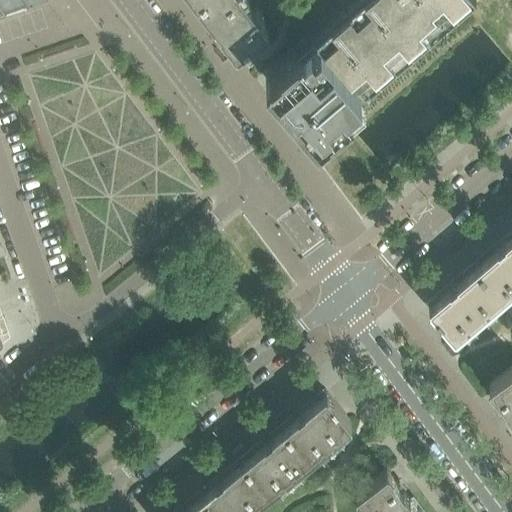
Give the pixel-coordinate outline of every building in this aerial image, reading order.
[(0,0),(0,17),(7,16),(48,2),(46,0),(0,0)] [(268,30),(245,0),(195,0),(236,54),(268,30)] [(380,78),(470,0),(347,0),(328,17),(380,78)] [(380,78),(328,17),(303,38),(266,70),(318,131),(380,78)] [(511,284),(511,232),(477,263),(503,292),(511,284)] [(503,292),(477,263),(428,305),(454,335),(503,292)] [(511,365),(488,383),(511,414),(511,365)] [(269,488),(324,443),(351,421),(326,390),(244,458),(269,488)] [(239,511),(254,500),(269,488),(244,458),(177,511),(239,511)] [(416,511),(419,510),(403,489),(386,467),(355,490),(371,511),(416,511)]
